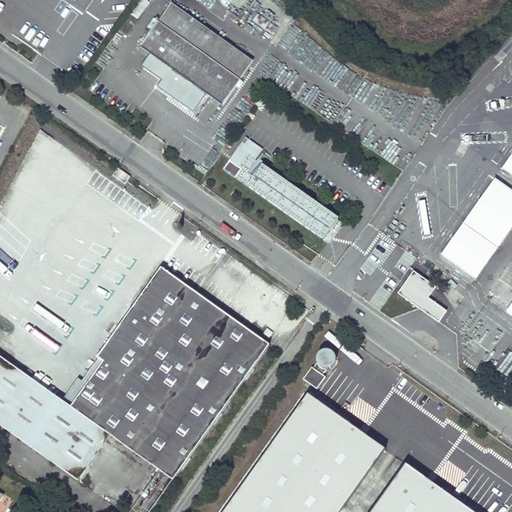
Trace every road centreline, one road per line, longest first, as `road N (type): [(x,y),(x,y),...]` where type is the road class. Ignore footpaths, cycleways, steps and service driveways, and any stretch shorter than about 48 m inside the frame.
road 1 (tertiary): [(0,55),(511,425)]
road 2 (unknown): [(164,231),(73,362)]
road 3 (unknown): [(164,231),(292,321)]
road 4 (unknown): [(389,335),(432,325),(449,333),(462,354),(460,387)]
